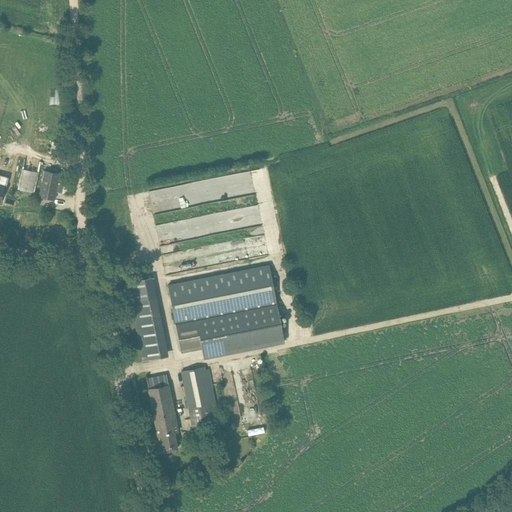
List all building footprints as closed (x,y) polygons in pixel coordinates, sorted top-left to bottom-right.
[(37,191),(39,170),(25,169),(23,179),(22,179),(21,190),(37,191)] [(39,197),(54,200),(59,174),(44,170),(39,197)] [(177,224),(180,240),(247,228),(248,236),(263,233),(253,180),(262,178),(260,170),(200,181),(201,188),(211,187),(213,199),(227,197),(230,214),(177,224)] [(61,174),(58,190),(63,191),(66,175),(61,174)] [(153,212),(182,208),(178,186),(149,190),(153,212)] [(42,223),(41,228),(47,229),(47,232),(56,233),(57,226),(42,223)] [(269,266),(168,285),(181,352),(201,348),(203,359),(284,343),(269,266)] [(148,278),(127,283),(142,361),(164,357),(148,278)] [(205,369),(205,367),(180,372),(192,428),(216,424),(212,408),(217,407),(209,368),(205,369)] [(178,432),(167,374),(146,379),(161,452),(178,449),(174,433),(178,432)]
